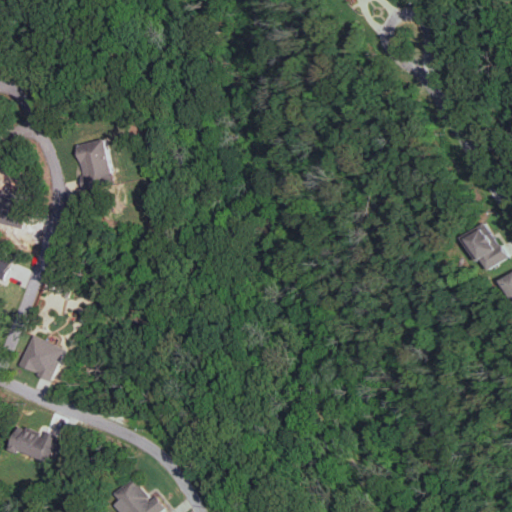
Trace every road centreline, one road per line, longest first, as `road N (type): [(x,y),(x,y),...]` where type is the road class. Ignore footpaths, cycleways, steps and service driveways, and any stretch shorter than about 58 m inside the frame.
road 1 (residential): [(0,375),(59,222),(43,132),(0,111)]
road 2 (residential): [(201,511),(181,476),(148,443),(0,375)]
road 3 (residential): [(511,212),(411,40)]
